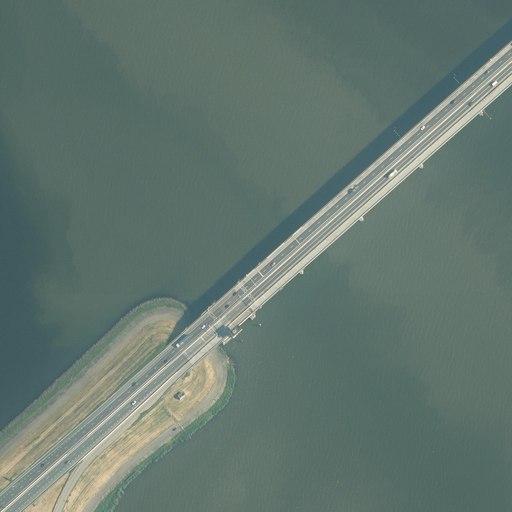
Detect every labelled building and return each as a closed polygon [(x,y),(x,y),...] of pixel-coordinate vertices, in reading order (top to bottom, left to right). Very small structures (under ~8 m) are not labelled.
[(483,108),(479,104),(463,86),(462,86),(460,86),(460,87),(460,88),(460,89),(476,107),(479,112),(481,112),(483,112),(483,111),(483,108)] [(403,138),(402,138),(400,138),(400,140),(400,142),(419,164),(421,164),(422,164),(422,163),(423,161),(403,138)] [(343,192),(342,191),(340,191),(340,193),(340,195),(359,217),(361,217),(363,217),(363,216),(363,214),(343,192)] [(283,244),(281,244),(280,244),(280,245),(280,247),(299,270),(302,270),(303,270),(303,267),(283,244)] [(255,312),(233,287),(232,287),(232,286),(231,287),(229,289),(228,289),(228,290),(235,298),(242,306),(251,316),(252,316),(255,313),(255,312)] [(236,329),(236,328),(214,303),(213,303),(212,304),(200,314),(200,315),(200,316),(222,341),(223,341),(228,336),(230,335),(236,330),(236,329)] [(241,333),(236,328),(228,336),(232,341),(241,333)]
